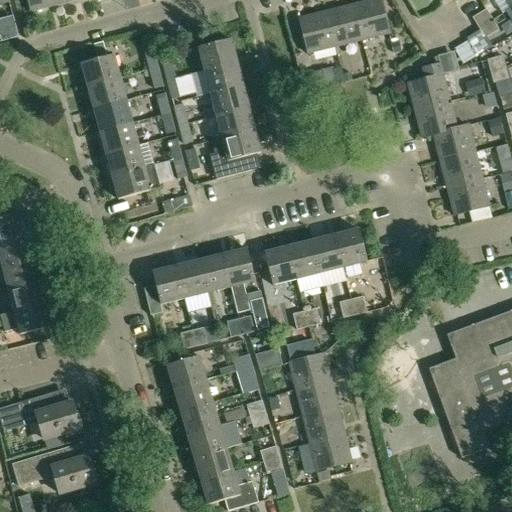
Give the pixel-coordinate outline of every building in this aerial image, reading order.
[(62,4),(61,0),(28,0),(32,12),(62,4)] [(381,0),(375,0),(353,5),(362,40),(389,34),(381,0)] [(353,5),(327,12),(336,47),(362,40),(353,5)] [(473,17),(479,28),(494,19),(487,9),(473,17)] [(336,47),(327,12),(299,19),(308,54),(336,47)] [(500,30),(494,19),(479,28),(486,38),(500,30)] [(205,71),(238,63),(232,40),(199,48),(205,71)] [(145,51),(150,70),(160,67),(155,48),(145,51)] [(488,59),(488,61),(491,72),(507,67),(504,55),(488,59)] [(89,87),(121,79),(115,56),(82,64),(89,87)] [(163,61),(168,81),(177,78),(172,59),(163,61)] [(211,94),(244,85),(238,63),(205,71),(211,94)] [(415,111),(451,102),(444,75),(441,63),(423,68),(426,79),(408,84),(415,111)] [(150,70),(155,89),(165,87),(160,67),(150,70)] [(510,79),(507,67),(491,72),(494,83),(510,79)] [(182,97),(177,78),(168,81),(173,100),(182,97)] [(483,78),(470,81),(474,95),(487,92),(483,78)] [(121,79),(89,87),(94,109),(127,101),(121,79)] [(217,116),(250,107),(244,85),(211,94),(217,116)] [(156,96),(162,115),(171,113),(166,93),(156,96)] [(133,123),(127,101),(94,110),(101,132),(133,123)] [(451,102),(416,112),(415,112),(422,138),(457,129),(451,102)] [(184,104),(174,106),(179,126),(180,126),(189,123),(184,104)] [(250,107),(217,116),(223,138),(256,130),(250,107)] [(162,115),(167,135),(176,132),(171,113),(162,115)] [(133,123),(101,132),(107,155),(139,146),(133,123)] [(189,123),(180,126),(179,126),(184,145),(194,142),(189,123)] [(440,162),(441,162),(476,153),(469,126),(434,136),(440,162)] [(248,156),(262,153),(256,130),(223,138),(223,139),(211,142),(215,157),(227,154),(230,166),(213,170),(215,181),(252,171),(248,156)] [(168,142),(174,161),(183,158),(178,139),(168,142)] [(139,146),(107,155),(113,177),(145,168),(143,160),(150,157),(148,150),(141,152),(139,146)] [(196,149),(187,151),(192,171),(201,168),(196,149)] [(476,153),(441,162),(448,189),(483,179),(476,153)] [(174,161),(179,180),(188,177),(183,158),(174,161)] [(511,160),(499,164),(503,175),(511,172),(511,163),(511,162),(511,160)] [(154,165),(153,166),(145,168),(113,177),(119,200),(161,189),(154,165)] [(483,179),(448,189),(455,216),(490,207),(483,179)] [(0,219),(0,244),(30,237),(24,214),(0,219)] [(336,235),(344,267),(368,261),(360,229),(336,235)] [(336,235),(313,241),(321,273),(344,267),(336,235)] [(0,254),(4,268),(36,259),(30,237),(0,244),(0,254)] [(290,247),(298,279),(306,277),(308,285),(315,283),(313,275),(321,273),(313,241),(290,247)] [(298,279),(290,247),(266,253),(274,285),(280,283),(282,291),(290,289),(288,281),(298,279)] [(238,314),(250,310),(247,295),(244,284),(256,281),(248,249),(224,255),(232,287),(231,288),(238,314)] [(201,261),(209,293),(231,288),(232,287),(224,255),(201,261)] [(36,259),(4,268),(9,290),(42,282),(36,259)] [(209,293),(201,261),(177,267),(185,299),(209,293)] [(151,316),(163,313),(162,305),(185,299),(177,267),(153,273),(156,285),(145,288),(151,316)] [(42,282),(9,290),(15,312),(48,304),(42,282)] [(262,291),(247,295),(250,310),(252,310),(258,331),(272,327),(262,291)] [(364,296),(352,299),(357,315),(368,312),(364,296)] [(344,319),(357,315),(352,299),(340,302),(344,319)] [(5,332),(19,328),(21,336),(54,327),(48,304),(15,312),(0,316),(5,332)] [(305,311),(309,327),(322,324),(317,308),(305,311)] [(309,327),(305,311),(293,314),(298,330),(309,327)] [(511,419),(511,311),(448,335),(457,359),(430,369),(462,458),(491,447),(485,429),(511,419)] [(255,332),(251,316),(240,319),(244,335),(255,332)] [(244,335),(240,319),(227,322),(232,338),(244,335)] [(193,331),(197,346),(209,344),(205,328),(193,331)] [(197,346),(193,331),(181,334),(185,349),(197,346)] [(211,369),(226,368),(225,352),(210,353),(211,369)] [(236,371),(254,366),(250,354),(233,359),(236,371)] [(297,391),(332,382),(325,354),(290,363),(297,391)] [(167,366),(174,390),(206,381),(199,357),(167,366)] [(254,366),(236,371),(240,383),(257,378),(254,366)] [(174,390),(181,413),(213,403),(211,396),(219,394),(217,387),(209,389),(206,381),(174,390)] [(332,382),(297,391),(304,417),(339,408),(332,382)] [(51,395),(0,410),(0,419),(4,433),(27,426),(27,425),(39,422),(45,440),(60,435),(81,429),(73,403),(55,408),(51,395)] [(250,417),(267,412),(263,400),(247,405),(250,417)] [(181,413),(188,436),(220,426),(213,403),(181,413)] [(339,408),(304,417),(310,443),(346,434),(339,408)] [(267,412),(250,417),(254,429),(270,424),(267,412)] [(188,436),(194,459),(227,449),(220,426),(188,436)] [(346,434),(310,443),(317,471),(352,462),(346,434)] [(60,435),(45,440),(47,448),(62,443),(60,435)] [(264,463),(280,458),(277,446),(261,451),(264,463)] [(97,484),(89,457),(72,462),(68,449),(13,465),(20,487),(55,477),(60,494),(97,484)] [(228,455),(227,449),(194,459),(201,482),(218,477),(233,472),(228,455)] [(280,458),(264,463),(268,475),(284,470),(280,458)] [(331,479),(329,470),(316,473),(318,482),(331,479)] [(208,505),(225,500),(228,511),(259,503),(252,481),(237,486),(233,472),(218,477),(201,482),(208,505)]
